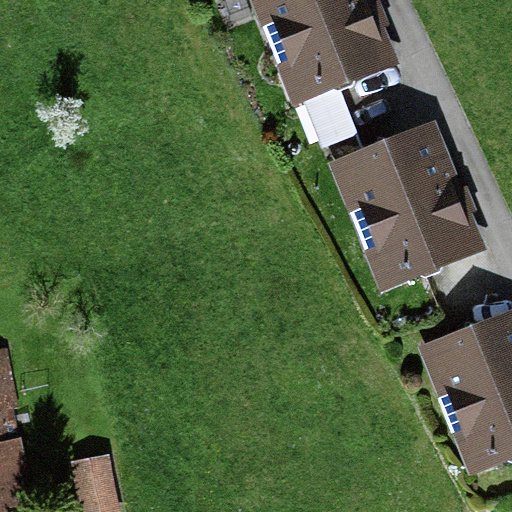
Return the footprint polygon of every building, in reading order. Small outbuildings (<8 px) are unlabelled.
[(255,0),(293,97),(386,60),(363,0),(255,0)] [(478,250),(432,134),(338,171),(384,287),(478,250)] [(511,315),(424,351),(471,467),(511,450),(511,315)] [(0,511),(36,511),(7,353),(0,354),(0,511)] [(120,511),(111,458),(73,464),(80,511),(120,511)]
